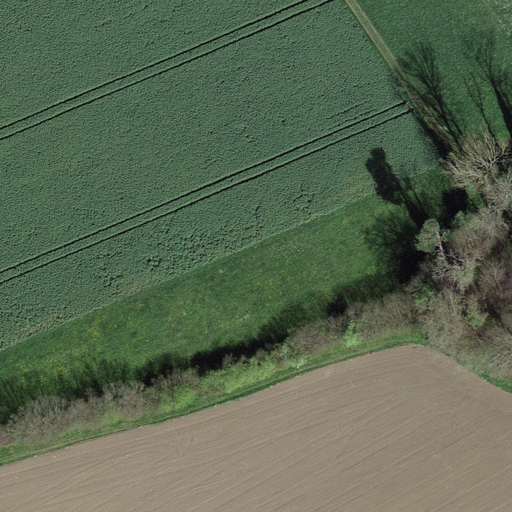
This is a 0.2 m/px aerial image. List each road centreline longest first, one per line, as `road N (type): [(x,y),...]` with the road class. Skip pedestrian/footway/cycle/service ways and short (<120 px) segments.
road 1 (track): [(511,144),(471,148),(443,134),(350,0)]
road 2 (track): [(511,389),(398,348)]
